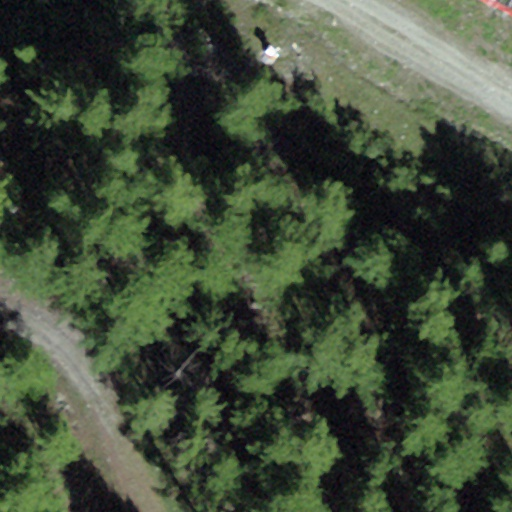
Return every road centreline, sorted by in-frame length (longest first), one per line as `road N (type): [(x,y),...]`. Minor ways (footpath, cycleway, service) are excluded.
road 1 (track): [(0,204),(13,202),(101,272),(229,511)]
road 2 (track): [(511,114),(280,0)]
